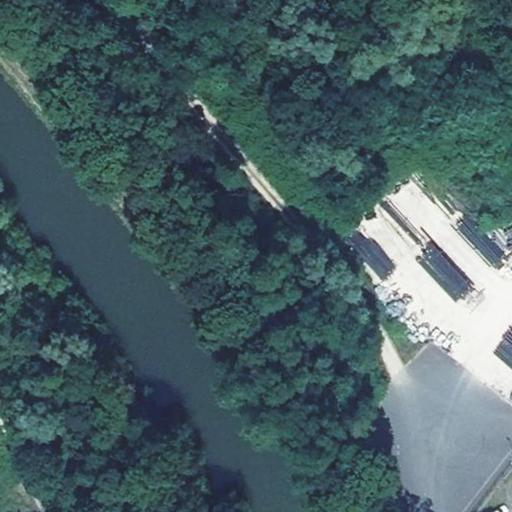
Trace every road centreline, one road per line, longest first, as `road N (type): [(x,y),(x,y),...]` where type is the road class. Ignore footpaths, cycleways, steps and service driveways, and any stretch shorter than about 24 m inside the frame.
road 1 (track): [(0,50),(129,184),(347,511)]
road 2 (track): [(114,0),(324,246),(368,309),(395,376),(442,426)]
